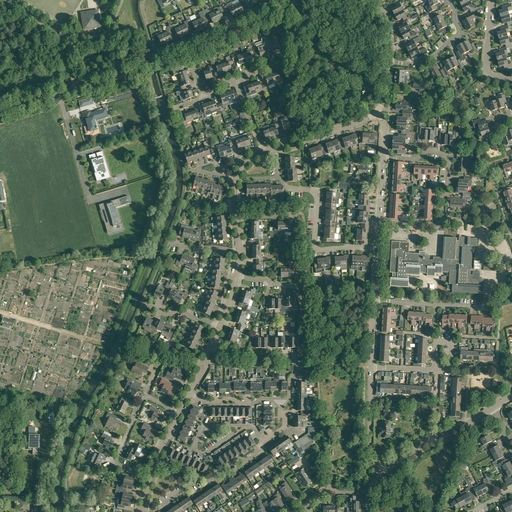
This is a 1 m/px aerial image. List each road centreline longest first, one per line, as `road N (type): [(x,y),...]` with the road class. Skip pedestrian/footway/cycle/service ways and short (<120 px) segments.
road 1 (residential): [(235,277),(294,290),(306,266),(297,217),(237,218)]
road 2 (residential): [(377,251),(318,250),(317,190),(283,183),(277,149)]
road 3 (residential): [(280,407),(297,356),(248,365),(206,352)]
road 4 (residential): [(163,63),(295,1)]
road 5 (residential): [(163,63),(159,51),(276,0)]
road 6 (residential): [(440,221),(448,157),(383,157)]
road 7 (residential): [(381,472),(492,407)]
road 8 (unclassified): [(7,0),(66,39),(75,89)]
